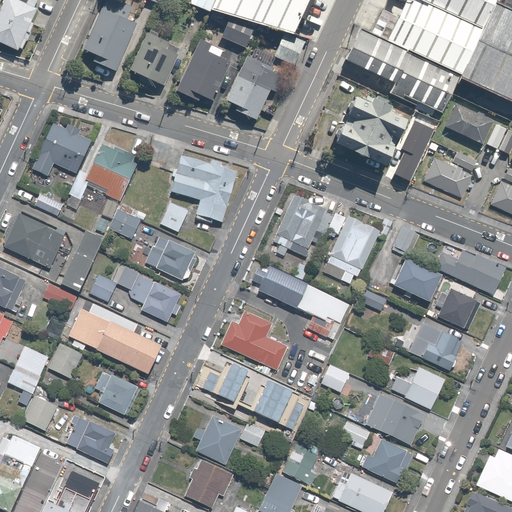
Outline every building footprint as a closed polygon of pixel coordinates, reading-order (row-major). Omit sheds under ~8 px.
[(48,12),(21,0),(14,0),(0,31),(0,35),(31,49),(48,12)] [(114,72),(134,23),(123,18),(129,6),(113,0),(101,0),(80,51),(93,56),(90,62),(114,72)] [(205,0),(184,0),(183,3),(202,10),(205,0)] [(293,35),(304,9),(274,0),(214,0),(209,11),(287,32),(293,35)] [(308,0),(274,0),(304,9),(308,0)] [(459,75),(481,29),(417,0),(405,0),(398,17),(382,10),(375,23),(391,31),(387,41),(459,75)] [(493,3),(494,0),(417,0),(481,29),(493,3)] [(511,0),(494,0),(493,3),(511,11),(511,0)] [(511,11),(493,3),(481,29),(459,75),(457,79),(511,104),(511,11)] [(215,37),(240,48),(241,45),(246,47),(253,30),(224,17),(215,37)] [(161,34),(144,27),(125,73),(160,86),(173,53),(161,49),(165,41),(159,39),(161,34)] [(457,79),(459,75),(387,41),(359,29),(344,62),(393,84),(389,94),(415,106),(417,102),(441,114),(457,79)] [(284,39),(278,37),(270,56),(292,66),(303,39),(293,35),(287,32),(284,39)] [(208,46),(192,40),(171,88),(195,99),(197,93),(209,99),(226,60),(206,52),(208,46)] [(251,118),(253,115),(257,117),(280,72),(245,54),(222,98),(235,105),(233,109),(251,118)] [(375,100),(366,96),(364,102),(354,98),(353,102),(349,103),(346,108),(348,112),(341,128),(336,130),(334,135),(336,139),(333,145),(383,167),(404,120),(387,113),(390,107),(386,105),(388,101),(376,96),(375,100)] [(477,114),(455,104),(444,127),(481,145),(492,122),(482,117),(483,115),(478,112),(477,114)] [(88,141),(50,122),(26,171),(43,179),(51,164),(72,175),(75,170),(88,141)] [(408,187),(434,131),(415,122),(409,135),(410,136),(408,139),(414,142),(396,182),(408,187)] [(505,129),(495,125),(486,145),(496,149),(505,129)] [(511,146),(511,132),(507,131),(498,151),(508,155),(511,146)] [(82,173),(75,170),(72,175),(63,193),(77,199),(84,184),(103,193),(101,196),(116,204),(133,169),(125,165),(128,157),(97,142),(82,173)] [(456,152),(452,162),(472,171),(476,162),(456,152)] [(175,153),(165,194),(193,201),(189,215),(222,223),(235,173),(222,170),(223,165),(175,153)] [(454,168),(432,157),(421,181),(459,199),(470,175),(459,170),(460,168),(455,166),(454,168)] [(511,170),(507,168),(503,178),(511,182),(511,170)] [(511,187),(500,182),(489,205),(511,215),(511,184),(511,185),(511,187)] [(60,205),(38,195),(33,207),(55,217),(60,205)] [(267,241),(273,244),(270,250),(282,256),(285,250),(303,259),(316,234),(311,232),(321,211),(289,195),(267,241)] [(187,210),(167,201),(157,223),(177,232),(187,210)] [(136,220),(113,209),(104,229),(127,239),(136,220)] [(60,233),(10,212),(0,236),(0,248),(45,268),(60,233)] [(318,273),(347,286),(351,276),(355,278),(376,233),(343,218),(318,273)] [(415,232),(398,224),(387,248),(404,255),(415,232)] [(153,236),(140,264),(177,281),(190,253),(153,236)] [(454,257),(439,252),(431,271),(488,294),(499,265),(457,249),(454,257)] [(89,262),(65,252),(51,284),(75,294),(89,262)] [(397,259),(386,287),(426,302),(437,274),(431,272),(397,259)] [(248,292),(306,317),(301,328),(328,339),(333,328),(344,302),(259,265),(248,292)] [(23,282),(0,270),(0,309),(8,313),(23,282)] [(134,310),(141,313),(140,314),(163,325),(179,289),(156,279),(154,282),(135,274),(125,297),(138,302),(134,310)] [(114,285),(95,275),(85,294),(104,304),(114,285)] [(75,294),(51,284),(47,283),(40,301),(62,310),(63,308),(68,311),(75,294)] [(382,298),(361,289),(355,302),(377,311),(382,298)] [(428,309),(435,311),(432,318),(466,330),(477,301),(447,290),(446,295),(435,291),(428,309)] [(271,319),(242,307),(236,323),(227,319),(215,348),(273,372),(284,346),(263,337),(271,319)] [(156,344),(77,308),(64,338),(142,373),(156,344)] [(0,339),(10,321),(0,316),(0,339)] [(460,343),(420,324),(406,352),(446,371),(460,343)] [(74,352),(55,343),(43,368),(62,377),(74,352)] [(392,350),(368,343),(364,361),(387,367),(392,350)] [(13,401),(23,405),(43,357),(18,346),(2,384),(18,390),(13,401)] [(245,413),(251,399),(255,401),(261,386),(256,384),(259,377),(229,364),(214,401),(245,413)] [(347,372),(326,364),(318,384),(340,392),(347,372)] [(407,384),(394,378),(388,392),(428,409),(441,378),(414,367),(407,384)] [(98,393),(93,403),(121,417),(137,386),(102,369),(91,390),(98,393)] [(422,414),(380,393),(363,426),(405,447),(422,414)] [(55,406),(31,394),(18,421),(43,432),(55,406)] [(71,427),(62,444),(103,465),(118,436),(72,413),(66,424),(71,427)] [(187,438),(196,442),(192,452),(222,464),(236,428),(207,416),(201,430),(191,426),(187,438)] [(511,416),(507,428),(510,430),(501,449),(511,453),(511,416)] [(342,420),(335,434),(358,446),(366,432),(342,420)] [(261,428),(241,422),(235,440),(255,447),(261,428)] [(0,466),(0,511),(1,511),(12,511),(40,453),(41,450),(13,437),(11,442),(0,466)] [(0,466),(11,442),(3,438),(0,444),(0,466)] [(369,457),(363,455),(356,469),(396,486),(410,453),(377,439),(369,457)] [(290,446),(278,475),(306,487),(308,488),(316,469),(309,467),(314,456),(290,446)] [(511,453),(501,449),(496,446),(492,457),(487,454),(472,486),(511,504),(511,453)] [(40,453),(12,511),(42,511),(46,504),(65,465),(40,453)] [(230,472),(222,469),(196,459),(181,497),(208,507),(213,494),(221,497),(230,472)] [(46,504),(63,511),(87,511),(104,477),(67,460),(65,465),(46,504)] [(339,470),(326,497),(359,511),(380,511),(389,493),(339,470)] [(270,472),(253,511),(295,511),(306,487),(278,475),(270,472)] [(511,511),(511,508),(470,491),(461,511),(511,511)] [(165,511),(170,504),(159,499),(156,506),(142,500),(140,504),(137,502),(132,511),(165,511)] [(337,511),(316,502),(310,511),(337,511)]
